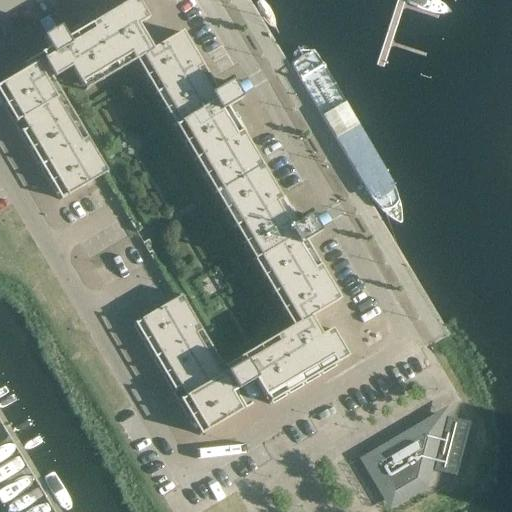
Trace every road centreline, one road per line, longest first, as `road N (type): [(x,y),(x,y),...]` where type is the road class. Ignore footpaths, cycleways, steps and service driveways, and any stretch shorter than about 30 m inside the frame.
road 1 (residential): [(394,354),(207,463),(184,464),(0,165)]
road 2 (residential): [(394,354),(398,325),(207,0)]
